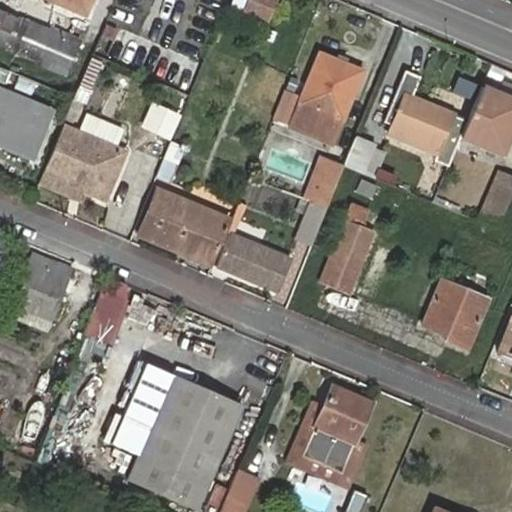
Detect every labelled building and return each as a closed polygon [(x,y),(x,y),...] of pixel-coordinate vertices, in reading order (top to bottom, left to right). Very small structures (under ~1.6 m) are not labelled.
[(46,0),(87,17),(93,0),(46,0)] [(274,0),(249,0),(242,18),(265,27),(274,0)] [(0,33),(9,14),(0,9),(0,33)] [(82,45),(9,14),(0,33),(0,43),(71,73),(82,45)] [(320,58),(301,103),(342,121),(360,74),(320,58)] [(405,70),(383,123),(391,126),(387,134),(437,154),(442,142),(457,148),(460,142),(469,121),(412,97),(421,77),(405,70)] [(511,133),(511,103),(482,90),(469,121),(460,142),(501,159),(511,133)] [(0,142),(35,157),(53,114),(0,93),(0,142)] [(138,129),(170,139),(178,111),(146,102),(138,129)] [(84,192),(106,201),(125,155),(63,130),(44,176),(84,192)] [(345,168),(366,171),(372,140),(350,136),(345,168)] [(0,149),(32,163),(35,157),(0,142),(0,149)] [(171,182),(180,145),(166,142),(157,178),(171,182)] [(327,210),(341,176),(323,168),(308,203),(327,210)] [(479,225),(483,227),(497,233),(511,198),(511,173),(503,169),(479,225)] [(84,192),(44,176),(40,185),(80,202),(84,192)] [(139,235),(212,266),(225,235),(165,210),(171,195),(157,188),(139,235)] [(231,220),(171,195),(165,210),(225,235),(231,220)] [(352,205),(322,281),(351,294),(376,233),(362,227),(368,212),(352,205)] [(225,235),(212,266),(280,295),(292,264),(225,235)] [(30,272),(14,313),(50,328),(66,287),(30,272)] [(80,338),(108,347),(130,286),(102,276),(80,338)] [(445,280),(426,327),(447,336),(445,341),(468,352),(490,300),(445,280)] [(511,322),(499,356),(511,361),(511,322)] [(177,383),(131,494),(177,511),(211,511),(249,413),(177,383)] [(338,390),(330,411),(310,461),(349,478),(378,407),(338,390)] [(310,461),(330,411),(318,406),(291,469),(344,491),(349,478),(310,461)] [(233,495),(226,511),(266,511),(268,509),(259,505),(233,495)]
